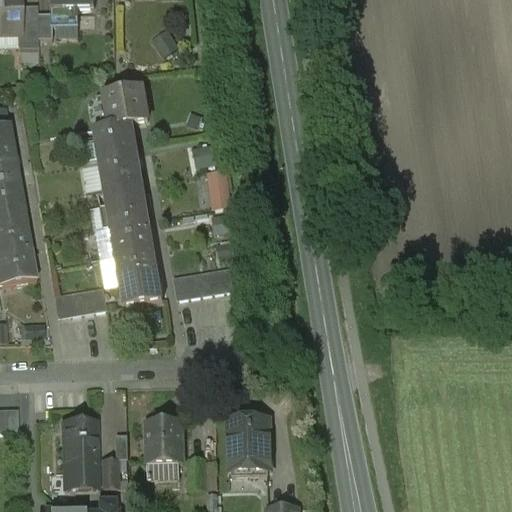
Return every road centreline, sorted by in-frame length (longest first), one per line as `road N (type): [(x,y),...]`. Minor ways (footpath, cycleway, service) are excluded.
road 1 (secondary): [(362,511),(275,0)]
road 2 (residential): [(0,381),(257,376)]
